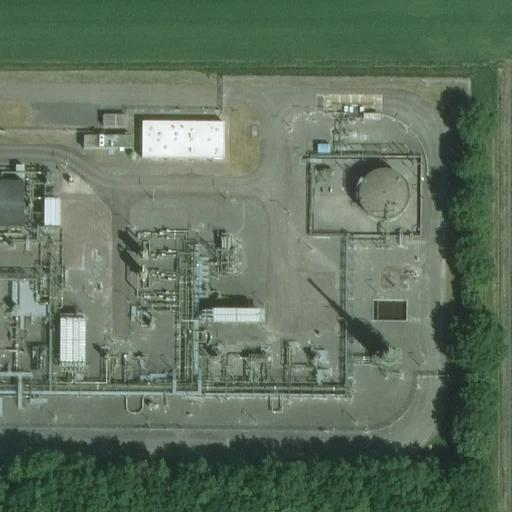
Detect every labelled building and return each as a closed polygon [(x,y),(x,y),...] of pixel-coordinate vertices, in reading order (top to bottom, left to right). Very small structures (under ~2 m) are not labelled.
[(126,119),(103,118),(103,130),(126,130),(126,119)] [(223,125),(141,124),(141,160),(223,161),(223,125)] [(85,150),(132,150),(133,137),(85,137),(85,150)] [(362,208),(366,214),(371,218),(377,221),(384,222),(391,221),(398,218),(403,213),(407,208),(409,201),(410,194),(408,187),(405,181),(400,176),(394,173),(387,171),(380,171),(374,173),(368,177),(363,182),(360,188),(359,195),(359,202),(362,208)] [(0,184),(0,229),(25,229),(25,185),(0,184)] [(42,224),(58,224),(58,196),(42,196),(42,224)] [(0,343),(10,343),(10,296),(0,296),(0,343)] [(85,363),(85,318),(57,317),(57,363),(85,363)]
